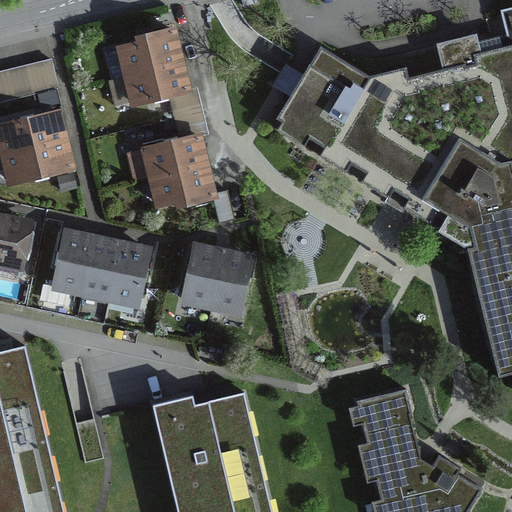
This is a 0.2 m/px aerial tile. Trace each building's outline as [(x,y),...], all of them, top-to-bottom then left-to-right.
[(186,91),(180,68),(178,59),(171,32),(138,40),(139,45),(119,50),(132,105),(153,100),(154,104),(167,101),(166,96),(186,91)] [(447,69),(448,74),(464,70),(460,55),(478,51),(475,36),(441,45),(447,69)] [(511,53),(494,58),(491,48),(478,51),(460,55),(463,65),(464,70),(455,72),(448,74),(447,69),(407,79),(405,69),(368,77),(357,95),(308,65),(275,120),(367,175),(370,169),(377,173),(396,185),(392,191),(445,223),(448,217),(468,229),(472,247),(466,249),(497,377),(511,373),(511,53)] [(0,72),(0,103),(58,89),(50,60),(43,62),(30,65),(16,68),(2,72),(0,72)] [(176,138),(177,143),(197,138),(204,136),(202,130),(200,122),(199,115),(197,108),(196,103),(194,95),(167,101),(170,115),(174,129),(176,138)] [(20,123),(0,127),(0,143),(10,183),(33,177),(34,182),(48,179),(46,174),(70,169),(65,148),(61,135),(56,114),(33,120),(32,115),(19,118),(20,123)] [(211,196),(205,170),(203,160),(197,138),(177,143),(176,138),(163,141),(164,146),(144,151),(144,150),(127,154),(133,182),(150,178),(157,205),(177,200),(178,205),(212,197),(211,196)] [(212,197),(218,224),(232,220),(226,192),(211,196),(212,197)] [(0,263),(19,268),(28,224),(8,220),(8,218),(0,216),(0,263)] [(70,288),(69,292),(97,298),(98,293),(110,296),(109,301),(124,304),(125,299),(138,302),(143,282),(145,282),(148,269),(145,268),(150,248),(128,243),(102,238),(92,236),(68,231),(64,251),(59,250),(56,263),(61,264),(56,285),(70,288)] [(189,278),(185,298),(240,310),(244,290),(247,290),(250,277),(247,276),(251,256),(229,251),(220,250),(196,244),(192,265),(189,264),(186,278),(189,278)] [(0,511),(62,511),(23,344),(0,349),(0,511)] [(457,474),(460,469),(438,455),(427,473),(429,483),(425,484),(417,486),(401,417),(406,416),(411,414),(405,390),(355,402),(382,511),(467,511),(481,489),(457,474)] [(193,405),(191,396),(151,406),(176,511),(270,511),(243,393),(202,403),(193,405)]
